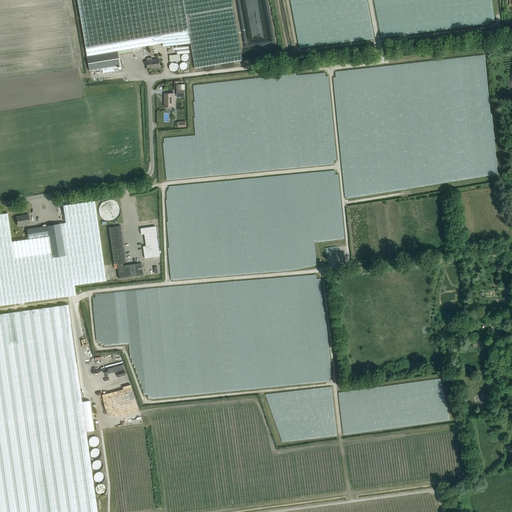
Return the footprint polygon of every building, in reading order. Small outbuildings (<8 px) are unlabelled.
[(78,0),(88,56),(90,71),(121,66),(119,54),(132,51),(132,48),(156,44),(163,43),(163,46),(175,45),(191,44),(192,51),(195,68),(242,60),(232,0),(78,0)] [(252,42),(269,39),(262,0),(243,0),(249,30),(250,29),(252,42)] [(147,60),(148,68),(154,67),(154,68),(160,68),(159,59),(152,60),(152,58),(147,58),(147,60)] [(172,99),(174,99),(174,94),(165,94),(165,100),(166,100),(166,102),(165,102),(165,107),(167,107),(168,107),(168,108),(170,108),(171,107),(172,107),(172,99)] [(0,304),(75,295),(74,285),(106,281),(95,201),(63,205),(65,223),(27,229),(28,239),(12,242),(8,213),(0,214),(0,304)] [(23,216),(16,218),(18,226),(30,224),(28,215),(23,215),(23,216)] [(117,264),(119,279),(143,275),(141,263),(123,266),(123,263),(126,263),(121,226),(109,228),(114,264),(117,264)] [(155,226),(140,228),(141,235),(144,234),(146,246),(143,246),(145,258),(160,256),(155,226)] [(498,339),(496,336),(494,337),(497,343),(498,342),(499,343),(500,342),(501,342),(502,340),(506,337),(508,337),(508,336),(509,336),(509,335),(508,335),(509,335),(508,334),(509,334),(511,331),(511,330),(511,328),(509,326),(506,327),(505,326),(505,325),(505,326),(503,325),(504,324),(503,325),(502,324),(501,323),(501,318),(497,318),(496,318),(494,320),(491,315),(486,318),(489,322),(491,322),(493,325),(496,325),(499,329),(500,330),(499,332),(501,335),(500,336),(501,337),(498,339)] [(119,370),(60,382),(62,395),(68,394),(66,389),(69,388),(69,392),(121,381),(119,370)] [(90,400),(82,402),(86,431),(94,430),(90,400)]
